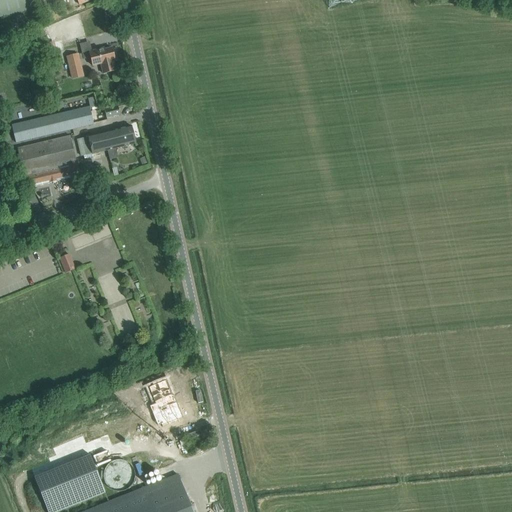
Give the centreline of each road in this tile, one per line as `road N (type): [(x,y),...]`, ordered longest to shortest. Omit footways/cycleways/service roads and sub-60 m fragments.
road 1 (tertiary): [(239,511),(126,0)]
road 2 (track): [(0,244),(164,177)]
